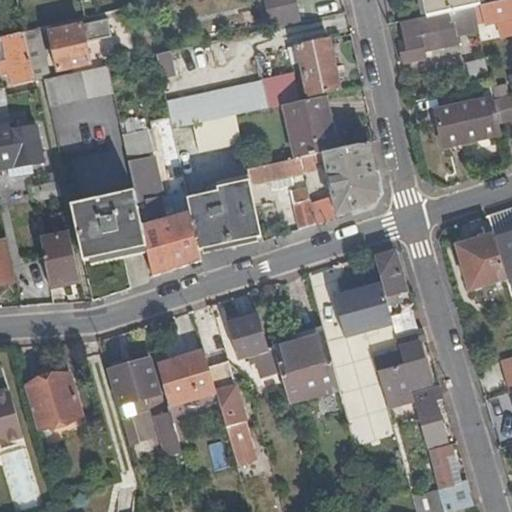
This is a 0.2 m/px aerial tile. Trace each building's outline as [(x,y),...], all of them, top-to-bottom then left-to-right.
[(263,0),(266,11),(298,4),(296,0),(263,0)] [(507,0),(422,0),(427,18),(474,8),(507,0)] [(511,0),(507,0),(474,8),(476,15),(482,14),(484,26),(496,24),(501,41),(511,37),(511,0)] [(270,31),(302,24),(298,4),(266,11),(270,31)] [(476,15),(474,8),(427,18),(401,24),(405,42),(399,44),(404,64),(426,58),(425,54),(459,47),(457,37),(479,33),(476,15)] [(107,21),(82,26),(85,43),(111,38),(107,21)] [(85,43),(82,26),(50,33),(58,71),(90,65),(85,43)] [(34,82),(43,80),(49,79),(39,30),(24,34),(34,82)] [(34,82),(24,34),(0,38),(0,66),(3,78),(10,76),(12,87),(34,82)] [(340,90),(329,41),(297,48),(308,97),(340,90)] [(175,72),(171,52),(155,56),(160,75),(175,72)] [(472,80),(489,76),(485,62),(469,65),(472,80)] [(43,80),(50,109),(112,95),(106,66),(49,79),(43,80)] [(270,82),(166,105),(172,130),(276,107),(270,82)] [(327,97),(320,99),(327,132),(332,131),(335,146),(337,145),(327,97)] [(300,160),(336,152),(332,131),(327,132),(320,99),(288,106),(300,160)] [(443,148),(498,136),(490,99),(435,111),(443,148)] [(199,153),(241,145),(235,117),(193,126),(199,153)] [(37,127),(12,131),(15,146),(0,148),(0,170),(6,169),(9,179),(32,174),(31,165),(43,162),(37,127)] [(0,148),(15,146),(12,131),(0,133),(0,148)] [(499,143),(498,136),(443,148),(445,156),(499,143)] [(292,193),(299,231),(373,207),(380,193),(370,145),(336,152),(300,160),(247,172),(247,176),(249,182),(250,185),(271,181),(271,182),(304,174),(303,173),(316,171),(315,164),(325,162),(333,197),(311,204),(307,189),(292,193)] [(146,249),(153,278),(200,262),(198,253),(190,215),(163,222),(158,201),(148,152),(126,157),(134,193),(136,204),(145,202),(150,225),(141,227),(146,249)] [(57,180),(56,173),(48,174),(50,182),(57,180)] [(217,189),(249,182),(247,176),(216,183),(217,189)] [(198,253),(261,238),(250,185),(249,182),(217,189),(217,193),(187,199),(190,215),(198,253)] [(31,188),(34,204),(61,198),(58,183),(31,188)] [(71,207),(82,263),(146,249),(141,227),(136,204),(134,193),(71,207)] [(163,222),(190,215),(187,199),(186,195),(158,201),(163,222)] [(511,234),(494,240),(506,280),(509,285),(511,284),(511,234)] [(41,242),(49,285),(79,279),(69,236),(41,242)] [(494,240),(493,237),(456,248),(470,291),(506,280),(494,240)] [(0,284),(13,282),(4,242),(0,242),(0,284)] [(394,254),(374,259),(381,283),(386,303),(392,302),(390,297),(405,292),(394,254)] [(79,279),(49,285),(50,290),(80,284),(79,279)] [(386,303),(381,283),(332,298),(341,325),(359,319),(361,325),(367,323),(365,317),(388,309),(386,303)] [(225,321),(226,325),(256,316),(255,312),(225,321)] [(396,337),(416,331),(410,312),(391,318),(396,337)] [(274,354),(272,350),(266,351),(256,316),(226,325),(236,359),(252,355),(258,375),(279,371),(274,354)] [(296,344),(299,343),(325,335),(323,329),(294,338),(296,344)] [(425,341),(421,329),(416,331),(396,337),(403,364),(377,371),(387,407),(400,404),(396,393),(409,390),(428,384),(416,344),(425,341)] [(325,335),(299,343),(312,392),(337,385),(325,335)] [(279,371),(288,405),(314,397),(312,392),(299,343),(296,344),(297,347),(274,354),(279,371)] [(208,369),(203,353),(157,366),(169,407),(215,393),(208,369)] [(159,394),(148,360),(108,371),(119,406),(135,402),(137,408),(144,406),(142,399),(159,394)] [(208,369),(215,393),(233,455),(253,449),(236,388),(234,389),(228,364),(208,369)] [(67,375),(24,388),(35,430),(79,417),(67,375)] [(436,387),(410,394),(412,400),(414,406),(432,401),(440,399),(436,387)] [(410,394),(409,390),(396,393),(400,404),(412,400),(410,394)] [(0,443),(21,438),(8,393),(0,395),(0,443)] [(444,442),(432,401),(414,406),(417,418),(428,452),(440,448),(439,444),(444,442)] [(138,444),(130,416),(146,411),(145,406),(137,408),(135,402),(119,406),(117,407),(129,447),(138,444)] [(171,417),(170,413),(156,417),(166,453),(180,449),(179,444),(171,417)] [(41,449),(44,460),(57,456),(53,445),(41,449)] [(452,454),(449,445),(440,448),(428,452),(438,490),(437,491),(437,492),(442,511),(453,511),(471,507),(467,495),(454,498),(451,487),(452,487),(444,457),(452,454)] [(253,449),(233,455),(236,466),(257,459),(253,449)] [(442,511),(437,492),(413,499),(416,511),(442,511)]
